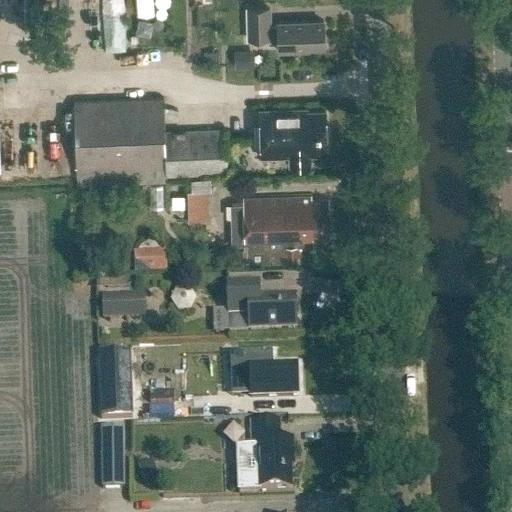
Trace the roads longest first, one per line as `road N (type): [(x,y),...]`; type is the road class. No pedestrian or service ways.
road 1 (unclassified): [(396,511),(377,0)]
road 2 (secondary): [(511,329),(500,0)]
